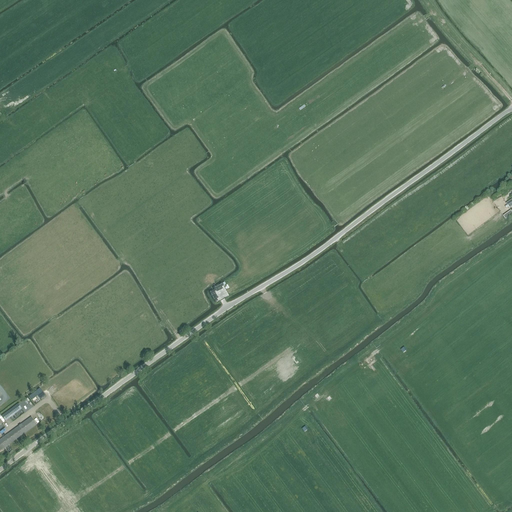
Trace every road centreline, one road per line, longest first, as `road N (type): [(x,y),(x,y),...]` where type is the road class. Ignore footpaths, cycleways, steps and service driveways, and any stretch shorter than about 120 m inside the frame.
road 1 (unclassified): [(0,469),(511,108)]
road 2 (track): [(511,239),(439,292),(372,363),(330,384),(243,466),(208,481),(172,511)]
road 3 (track): [(76,190),(181,339)]
